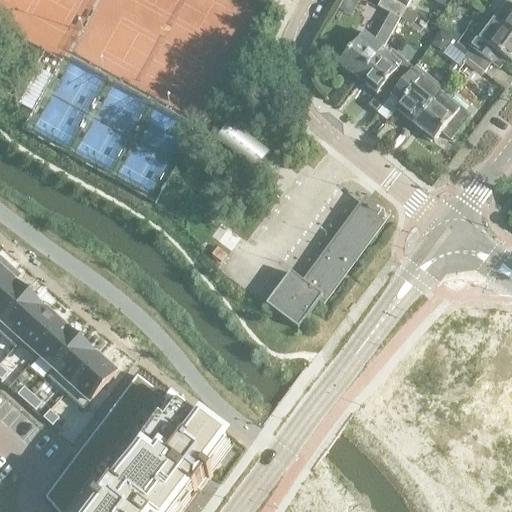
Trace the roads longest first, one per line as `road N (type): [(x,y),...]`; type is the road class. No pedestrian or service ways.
road 1 (tertiary): [(238,511),(435,255)]
road 2 (residential): [(314,0),(292,46),(302,110),(451,233)]
